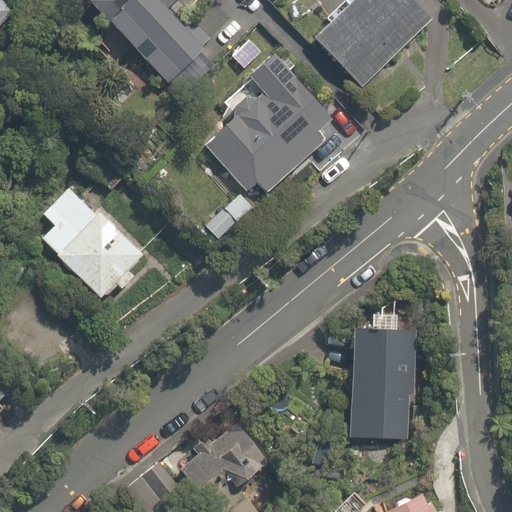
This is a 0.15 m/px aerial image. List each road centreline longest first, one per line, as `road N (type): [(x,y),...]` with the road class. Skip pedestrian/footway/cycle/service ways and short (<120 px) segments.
road 1 (residential): [(423,196),(92,469),(51,511)]
road 2 (residential): [(423,196),(455,281),(479,452),(504,511)]
road 3 (residential): [(511,112),(423,196)]
